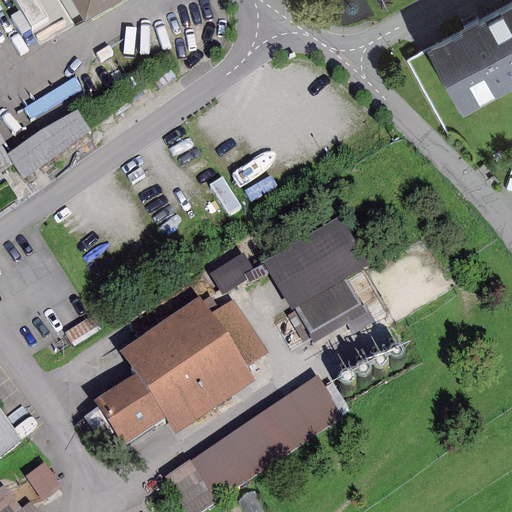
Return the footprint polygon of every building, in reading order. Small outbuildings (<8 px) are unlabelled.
[(511,90),(511,4),(428,51),(464,116),(511,90)] [(10,153),(25,179),(91,132),(78,109),(44,128),(10,153)] [(263,273),(291,322),(347,289),(370,277),(342,228),(263,273)] [(245,260),(211,281),(224,302),(258,281),(245,260)] [(362,315),(347,289),(291,322),(305,347),(362,315)] [(211,324),(201,309),(119,363),(135,388),(94,415),(96,418),(84,426),(99,447),(111,439),(123,457),(167,429),(177,444),(255,393),(244,376),(270,359),(236,307),(211,324)] [(95,320),(66,338),(72,347),(101,329),(95,320)] [(394,364),(392,365),(390,368),(390,371),(390,374),(391,376),(393,378),(396,379),(399,380),(402,379),(404,378),(406,375),(407,373),(407,370),(406,367),(404,365),(402,363),(399,362),(396,363),(394,364)] [(377,373),(375,374),(373,377),(373,380),(373,383),(374,385),(377,387),(379,388),(382,389),(385,388),(387,387),(389,384),(390,382),(390,379),(389,376),(388,374),(385,372),(383,371),(380,371),(377,373)] [(360,381),(358,383),(356,385),(356,388),(356,391),(357,394),(360,396),(362,397),(365,397),(368,396),(370,395),(372,393),(373,390),(373,387),(372,385),(371,382),(368,381),(366,380),(363,380),(360,381)] [(166,486),(185,511),(205,511),(342,419),(319,383),(166,486)] [(344,389),(342,391),(340,393),(340,396),(340,399),(342,402),(344,404),(346,405),(349,405),(352,404),(354,403),(356,401),(357,398),(357,395),(356,393),(355,390),(352,389),(350,388),(347,388),(344,389)] [(0,407),(0,460),(24,442),(0,407)] [(45,469),(26,483),(44,507),(63,493),(45,469)] [(0,511),(20,511),(5,492),(0,495),(0,511)]
